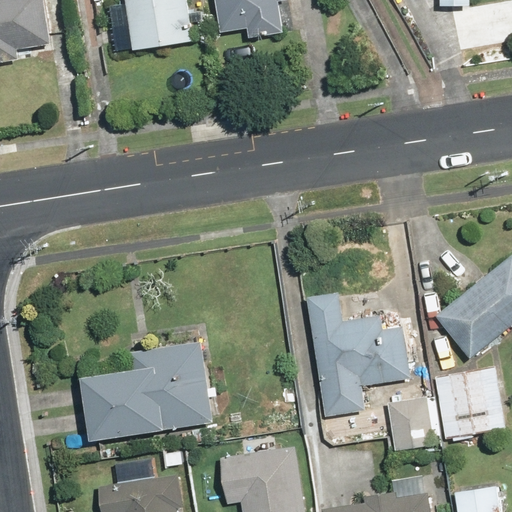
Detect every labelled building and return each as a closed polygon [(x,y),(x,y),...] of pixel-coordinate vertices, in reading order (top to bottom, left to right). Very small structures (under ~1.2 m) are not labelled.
[(51,0),(0,0),(0,62),(31,59),(29,45),(57,41),(51,0)] [(201,0),(132,0),(133,4),(114,7),(121,53),(140,51),(197,42),(208,40),(201,0)] [(289,39),(287,24),(295,23),(292,0),(224,0),(228,31),(253,28),(255,43),(289,39)] [(511,260),(443,315),(478,360),(511,333),(511,260)] [(333,417),(365,412),(377,410),(373,385),(421,377),(413,322),(390,326),(387,308),(349,314),(345,288),(315,292),(333,417)] [(92,374),(102,438),(223,420),(211,340),(138,351),(140,367),(92,374)] [(511,414),(503,367),(444,379),(455,437),(511,426),(511,414)] [(434,396),(396,402),(403,450),(442,445),(434,396)] [(312,511),(303,445),(229,455),(236,502),(249,500),(250,511),(312,511)] [(184,511),(184,507),(190,506),(185,473),(179,474),(106,484),(110,511),(184,511)] [(508,511),(504,484),(463,490),(466,511),(508,511)] [(330,506),(330,511),(438,511),(436,491),(403,496),(403,490),(370,495),(371,501),(330,506)]
